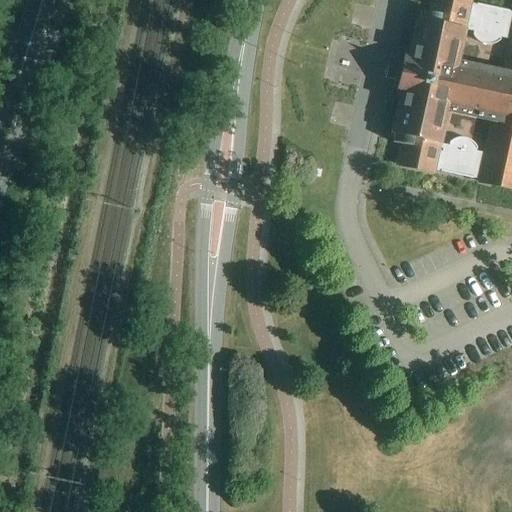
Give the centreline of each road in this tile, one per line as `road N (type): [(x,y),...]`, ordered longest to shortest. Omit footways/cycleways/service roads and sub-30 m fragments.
road 1 (tertiary): [(243,47),(224,98),(207,198),(208,364)]
road 2 (tertiary): [(208,364),(242,119),(243,47)]
road 3 (primary): [(0,188),(61,0)]
road 4 (tertiary): [(208,511),(208,364)]
